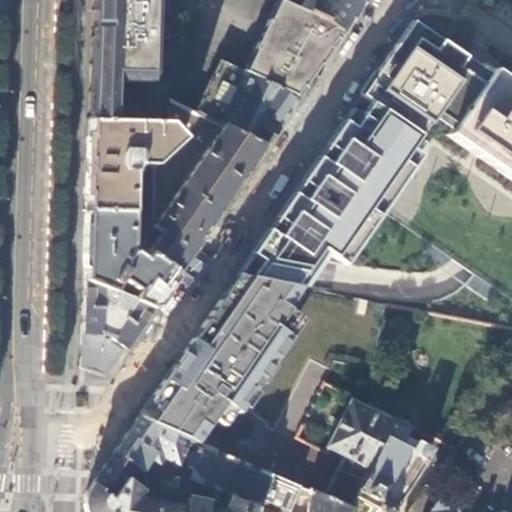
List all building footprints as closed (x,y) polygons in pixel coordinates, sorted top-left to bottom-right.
[(88,74),(86,118),(165,120),(165,97),(142,87),(149,71),(149,41),(157,30),(154,15),(153,0),(89,0),(89,19),(88,74)] [(284,0),(282,0),(245,73),(297,96),(319,65),(342,32),(297,4),(284,0)] [(300,0),(297,4),(342,32),(363,0),(300,0)] [(432,51),(414,39),(377,90),(426,124),(463,73),(456,68),(463,57),(437,40),(432,51)] [(222,62),(200,113),(265,142),(279,121),(297,96),(245,73),(222,62)] [(511,85),(489,70),(443,137),(511,184),(511,85)] [(259,247),(243,273),(300,285),(310,271),(322,255),(344,268),(425,145),(416,137),(426,124),(377,90),(368,84),(325,147),(259,247)] [(152,234),(138,251),(176,271),(199,239),(245,171),(265,142),(200,113),(165,97),(165,120),(165,144),(150,144),(148,164),(146,225),(152,234)] [(84,167),(83,207),(124,211),(126,169),(131,162),(148,164),(150,144),(165,144),(165,120),(86,118),(84,167)] [(124,299),(150,308),(164,289),(176,271),(138,251),(135,257),(122,248),(124,211),(83,207),(82,252),(81,281),(111,294),(124,299)] [(272,361),(268,359),(299,314),(286,306),(300,285),(243,273),(224,291),(137,416),(183,438),(191,442),(210,414),(223,424),(234,408),(238,411),(272,361)] [(111,294),(81,281),(78,328),(77,366),(106,373),(150,308),(124,299),(119,305),(111,306),(111,294)] [(324,450),(343,459),(325,495),(351,505),(357,490),(356,489),(382,437),(385,438),(392,424),(390,423),(349,401),(324,450)] [(174,463),(183,438),(137,416),(92,482),(99,487),(98,491),(110,498),(123,477),(133,483),(148,461),(155,464),(158,458),(173,465),(174,463)] [(403,440),(410,428),(392,419),(390,423),(392,424),(385,438),(382,437),(356,489),(357,490),(380,500),(379,503),(377,504),(375,506),(375,510),(376,511),(377,511),(385,511),(388,510),(390,507),(392,508),(426,459),(399,444),(403,440)] [(294,491),(296,485),(268,474),(191,442),(183,438),(174,463),(190,470),(187,479),(255,505),(258,497),(277,504),(274,511),(263,511),(254,511),(253,511),(285,511),(286,510),(294,491)] [(190,470),(174,463),(173,465),(158,458),(155,464),(148,461),(133,483),(123,477),(110,498),(98,491),(99,487),(92,482),(83,495),(82,497),(81,500),(81,505),(82,509),(83,511),(253,511),(254,511),(255,505),(187,479),(190,470)] [(296,484),(302,486),(302,472),(274,461),(268,474),(296,485),(296,484)] [(310,489),(302,486),(296,484),(296,485),(294,491),(308,495),(310,489)] [(431,511),(440,493),(427,486),(408,511),(431,511)] [(349,511),(351,505),(325,495),(310,489),(308,495),(304,511),(349,511)] [(450,511),(458,511),(460,504),(440,493),(431,511),(446,511),(447,511),(450,511)]
